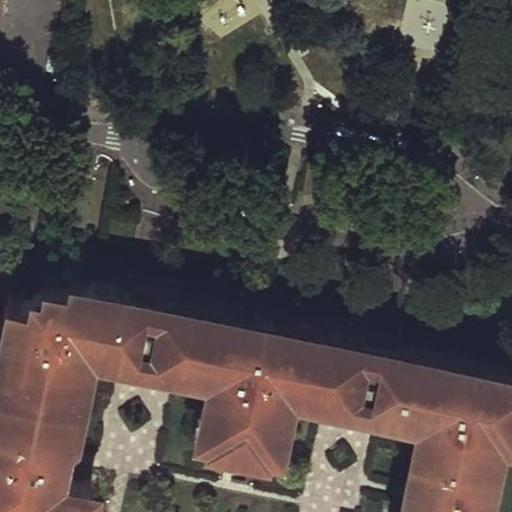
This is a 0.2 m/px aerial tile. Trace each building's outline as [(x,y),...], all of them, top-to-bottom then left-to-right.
[(156,301),(161,278),(128,271),(125,288),(128,289),(127,294),(142,298),(156,301)] [(37,300),(10,294),(0,343),(0,502),(24,507),(22,511),(83,511),(90,479),(60,473),(62,462),(52,459),(53,453),(77,340),(87,342),(89,331),(119,338),(117,348),(144,354),(146,343),(208,356),(206,366),(212,367),(218,369),(212,397),(206,396),(205,404),(200,427),(236,434),(274,442),(279,419),(280,411),(274,410),(277,394),(276,394),(281,370),(356,386),(354,397),(422,411),(406,490),(401,511),(478,511),(496,426),(510,429),(511,417),(511,367),(398,344),(383,341),(366,337),(369,320),(347,316),(343,333),(334,331),(280,320),(278,319),(271,324),(261,322),(250,320),(245,312),(238,311),(185,300),(176,298),(180,281),(161,278),(156,301),(142,298),(127,294),(128,289),(125,288),(107,285),(90,281),(89,286),(80,284),(71,282),(68,293),(54,290),(39,287),(37,300)] [(401,327),(369,320),(366,337),(383,341),(398,344),(401,327)] [(87,342),(117,348),(119,338),(89,331),(87,342)] [(62,462),(87,342),(77,340),(53,453),(52,459),(62,462)] [(144,354),(206,366),(208,356),(146,343),(144,354)] [(212,367),(206,396),(212,397),(218,369),(212,367)] [(286,383),(354,397),(356,386),(281,370),(276,394),(277,394),(274,410),(280,411),(286,383)] [(251,446),(251,444),(278,450),(285,420),(279,419),(274,442),(236,434),(200,427),(205,404),(198,403),(192,432),(221,438),(221,440),(221,442),(223,444),(247,449),(249,448),(251,446)] [(0,511),(4,511),(22,511),(24,507),(0,502),(0,511)]
